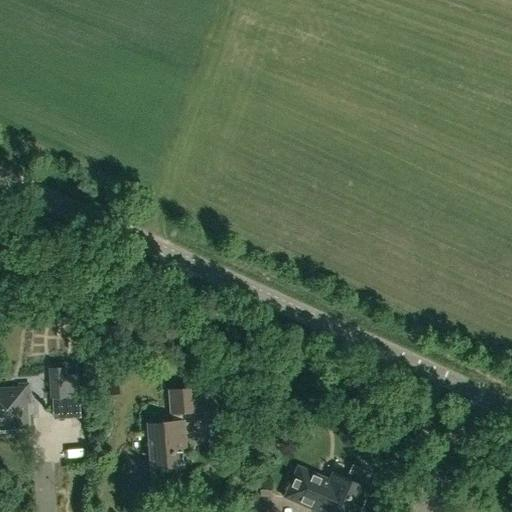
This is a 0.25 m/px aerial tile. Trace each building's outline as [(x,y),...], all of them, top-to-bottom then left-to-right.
[(282,349),(266,347),(264,361),(279,364),(282,349)] [(52,398),(67,397),(65,367),(49,368),(52,398)] [(0,435),(5,435),(5,429),(26,427),(25,404),(29,404),(28,386),(19,386),(19,391),(0,392),(0,435)] [(152,468),(182,466),(180,440),(184,440),(182,414),(197,413),(195,389),(171,390),(173,422),(149,424),(152,468)] [(485,465),(489,455),(483,453),(479,462),(485,465)] [(369,489),(375,475),(353,466),(347,479),(333,472),(327,485),(296,471),(285,497),(317,511),(319,506),(332,511),(358,511),(369,489)]
